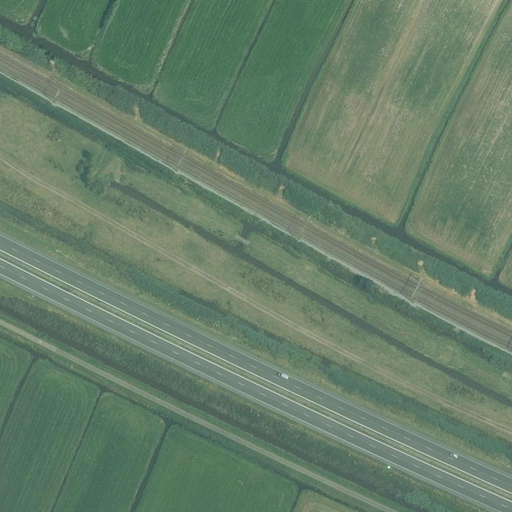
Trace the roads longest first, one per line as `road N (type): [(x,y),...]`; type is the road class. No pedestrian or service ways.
road 1 (track): [(511,432),(346,355),(0,157)]
road 2 (trunk): [(511,486),(0,242)]
road 3 (trunk): [(0,266),(511,509)]
